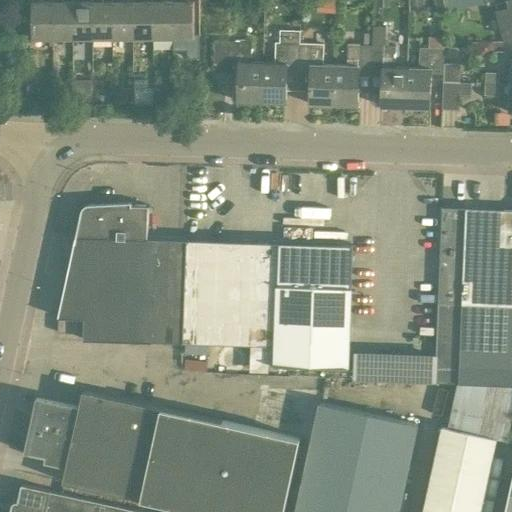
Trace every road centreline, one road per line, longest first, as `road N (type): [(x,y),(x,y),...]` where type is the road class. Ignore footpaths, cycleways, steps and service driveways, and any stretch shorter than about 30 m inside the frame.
road 1 (residential): [(511,150),(50,137)]
road 2 (residential): [(0,371),(50,137)]
